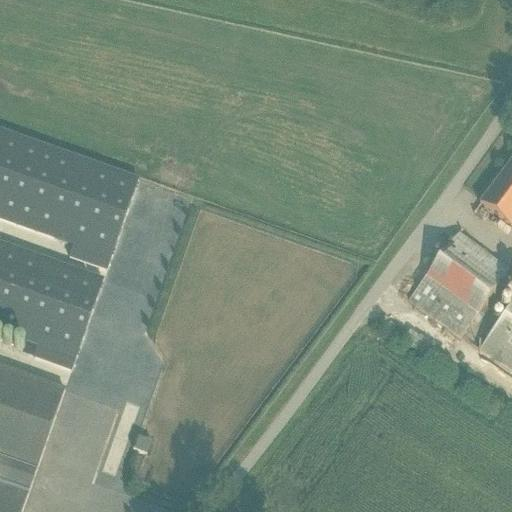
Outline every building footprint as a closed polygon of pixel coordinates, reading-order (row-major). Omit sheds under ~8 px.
[(0,345),(97,375),(118,310),(127,281),(128,281),(163,170),(0,119),(0,345)] [(511,153),(473,205),(511,234),(511,153)] [(473,253),(467,249),(432,301),(489,339),(511,304),(511,253),(484,235),(473,253)] [(511,331),(502,346),(500,353),(511,361),(511,331)] [(0,511),(16,511),(32,469),(60,390),(0,369),(0,511)] [(169,459),(175,442),(161,437),(155,454),(169,459)]
